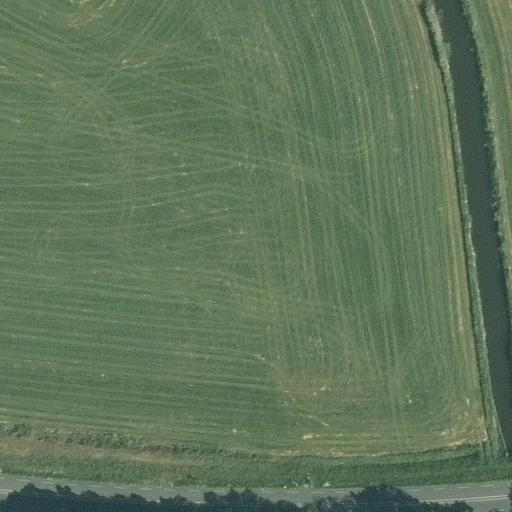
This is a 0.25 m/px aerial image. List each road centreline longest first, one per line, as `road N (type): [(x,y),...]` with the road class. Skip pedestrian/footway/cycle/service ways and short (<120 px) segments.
road 1 (primary): [(304,509),(0,495)]
road 2 (primary): [(511,498),(304,509)]
